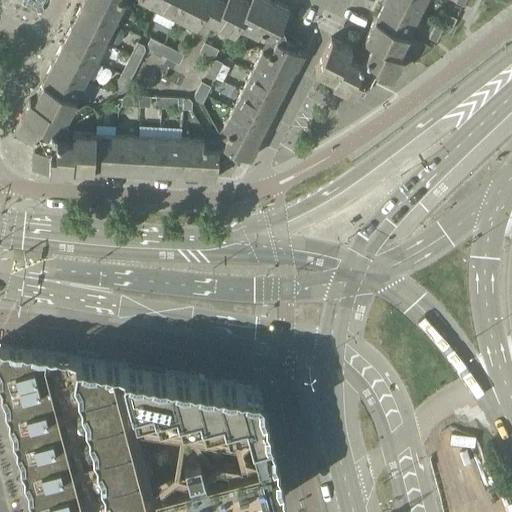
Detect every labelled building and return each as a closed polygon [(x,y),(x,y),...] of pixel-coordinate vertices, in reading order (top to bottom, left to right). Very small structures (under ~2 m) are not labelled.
[(82,0),(81,4),(115,21),(125,0),(82,0)] [(142,0),(158,8),(162,0),(142,0)] [(162,0),(158,8),(177,18),(186,0),(162,0)] [(200,18),(231,34),(248,2),(246,1),(246,0),(245,0),(224,0),(224,1),(222,0),(186,0),(177,18),(195,27),(200,18)] [(258,37),(263,39),(274,35),(278,28),(282,20),(283,18),(283,17),(288,8),(273,1),(272,2),(269,1),(269,0),(268,0),(248,0),(248,2),(231,34),(233,35),(238,26),(258,37)] [(378,11),(374,18),(406,35),(416,15),(386,0),(382,0),(382,2),(382,1),(377,11),(378,11)] [(386,0),(416,15),(424,0),(386,0)] [(74,17),(71,24),(105,41),(115,21),(81,4),(79,8),(74,17)] [(441,28),(442,28),(449,31),(455,18),(448,14),(441,28)] [(406,35),(374,18),(360,45),(363,56),(376,63),(374,68),(390,76),(401,56),(397,54),(406,35)] [(65,36),(61,43),(95,60),(105,41),(71,24),(69,27),(64,36),(65,36)] [(442,28),(441,28),(435,24),(428,37),(435,41),(442,28)] [(148,48),(161,55),(166,45),(150,37),(146,43),(148,48)] [(352,94),(353,90),(362,95),(364,90),(360,88),(364,79),(355,74),(361,62),(357,51),(330,37),(314,70),(333,79),(331,83),(352,94)] [(265,43),(251,69),(284,86),(287,80),(288,80),(292,71),(292,70),(293,67),(295,68),(296,67),(289,63),(296,50),(291,47),(293,43),(285,39),(283,43),(276,39),(265,43)] [(136,41),(130,53),(140,58),(144,49),(143,45),(136,41)] [(217,49),(203,42),(199,51),(209,57),(214,55),(217,49)] [(55,56),(52,63),(85,79),(95,60),(61,43),(60,47),(59,46),(55,55),(55,56)] [(166,45),(161,55),(178,63),(183,54),(166,45)] [(130,53),(124,65),(134,70),(140,58),(130,53)] [(211,60),(208,66),(217,71),(222,62),(215,59),(211,60)] [(45,75),(42,82),(75,98),(85,79),(52,63),(50,66),(45,75)] [(124,65),(118,77),(128,82),(134,70),(124,65)] [(217,71),(208,66),(204,74),(213,79),(217,71)] [(251,69),(242,87),(275,104),(276,102),(281,93),(280,93),(284,86),(251,69)] [(128,82),(118,77),(112,89),(119,92),(123,91),(128,82)] [(200,81),(196,89),(205,94),(210,86),(200,81)] [(75,98),(42,82),(33,101),(29,99),(11,134),(28,142),(37,123),(50,129),(61,126),(75,98)] [(242,87),(232,108),(264,124),(266,121),(266,122),(271,113),(270,112),(275,104),(242,87)] [(205,94),(196,89),(193,95),(195,99),(200,102),(201,103),(205,94)] [(121,97),(121,99),(121,105),(132,105),(133,95),(124,94),(121,97)] [(150,96),(138,95),(138,105),(149,106),(150,96)] [(154,106),(166,107),(166,97),(155,96),(154,106)] [(166,97),(166,107),(177,108),(178,97),(166,97)] [(188,98),(183,98),(182,108),(190,108),(191,101),(188,98)] [(264,124),(232,108),(218,134),(222,145),(229,149),(227,153),(236,157),(238,153),(250,159),(257,146),(256,145),(257,144),(255,143),(257,140),(262,131),(261,131),(264,124)] [(71,168),(91,169),(94,132),(64,131),(55,139),(54,153),(53,171),(71,172),(71,168)] [(105,170),(113,170),(115,134),(94,132),(91,169),(95,169),(95,170),(105,170)] [(126,171),(135,172),(137,135),(115,134),(113,170),(116,171),(126,172),(126,171)] [(148,172),(156,173),(159,136),(137,135),(135,172),(138,172),(148,173),(148,172)] [(170,174),(178,174),(180,138),(159,136),(156,173),(160,173),(160,174),(170,174)] [(180,138),(178,174),(185,175),(195,176),(195,175),(199,175),(199,177),(200,177),(201,170),(216,171),(217,148),(210,139),(180,138)] [(31,170),(53,171),(54,153),(33,151),(31,170)] [(117,361),(110,362),(103,359),(99,360),(94,357),(87,358),(80,355),(74,356),(68,353),(60,354),(54,351),(49,352),(44,350),(37,350),(30,347),(25,348),(21,346),(14,346),(2,344),(0,343),(0,390),(3,397),(3,405),(7,411),(7,418),(11,426),(11,434),(15,440),(15,448),(18,455),(19,463),(22,469),(22,476),(26,484),(26,492),(30,498),(30,505),(33,511),(234,511),(238,510),(248,507),(252,508),(259,505),(266,504),(269,502),(273,502),(281,498),(283,489),(281,484),(281,478),(278,472),(275,459),(275,453),(272,447),(272,440),(270,435),(270,427),(267,422),(266,415),(264,410),(264,404),(261,396),(260,387),(256,383),(250,384),(244,381),(238,382),(234,380),(227,380),(220,378),(215,378),(210,376),(204,377),(198,374),(192,375),(187,372),(180,373),(173,370),(169,371),(164,369),(157,369),(150,366),(145,367),(141,365),(133,365),(127,363),(122,363),(117,361)]
